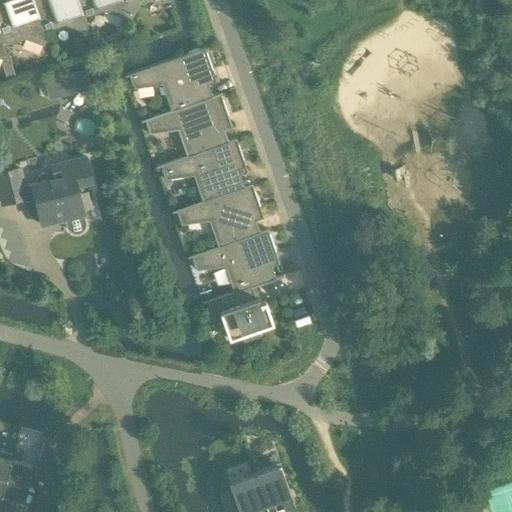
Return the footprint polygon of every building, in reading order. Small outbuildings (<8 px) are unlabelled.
[(0,0),(0,31),(10,62),(11,62),(5,45),(25,38),(50,48),(33,0),(9,0),(6,1),(5,0),(0,0)] [(33,0),(50,48),(51,48),(45,31),(65,25),(90,34),(77,0),(33,0)] [(77,0),(90,34),(85,18),(104,11),(129,20),(122,0),(77,0)] [(122,0),(129,20),(141,0),(122,0)] [(0,57),(10,62),(0,31),(0,57)] [(139,121),(170,110),(171,111),(213,96),(212,96),(220,93),(220,92),(212,95),(208,84),(204,73),(212,70),(204,47),(123,75),(124,76),(129,75),(134,88),(161,84),(170,110),(139,121)] [(155,166),(155,167),(186,156),(228,141),(236,138),(228,141),(224,129),(220,118),(228,115),(220,93),(212,96),(213,96),(171,111),(170,110),(139,121),(140,122),(145,120),(149,134),(177,130),(186,155),(155,166)] [(171,211),(171,212),(202,201),(244,187),(252,184),(252,183),(244,186),(236,164),(244,161),(236,138),(228,141),(186,156),(155,167),(160,165),(165,179),(193,175),(202,201),(171,211)] [(19,168),(0,172),(0,195),(2,204),(25,198),(28,207),(37,205),(39,214),(42,225),(64,219),(66,227),(69,231),(73,233),(78,233),(82,231),(84,227),(83,223),(81,215),(83,214),(76,185),(79,184),(82,186),(87,185),(89,182),(91,181),(85,157),(51,165),(54,178),(51,179),(50,176),(44,173),(38,174),(35,179),(36,182),(24,186),(19,168)] [(186,257),(187,257),(218,247),(260,232),(268,229),(267,229),(260,231),(252,209),(260,206),(252,184),(244,187),(202,201),(171,212),(171,213),(176,211),(181,225),(209,220),(218,246),(186,257)] [(202,302),(202,303),(233,292),(234,292),(252,286),(284,275),(284,274),(275,277),(268,255),(275,252),(268,229),(260,232),(218,247),(187,257),(187,258),(192,256),(197,270),(224,266),(233,291),(202,302)] [(233,292),(202,303),(203,303),(208,302),(212,315),(220,312),(229,339),(242,335),(244,341),(260,335),(258,329),(273,324),(266,302),(258,304),(256,299),(259,298),(258,297),(256,298),(252,287),(285,275),(284,275),(252,286),(234,292),(233,292)] [(0,493),(0,494),(10,459),(12,454),(0,450),(0,493)] [(40,467),(10,459),(0,494),(22,500),(28,477),(37,480),(40,467)] [(280,464),(254,473),(268,511),(294,503),(280,464)] [(267,511),(268,511),(254,473),(229,482),(230,486),(221,490),(223,511),(267,511)]
